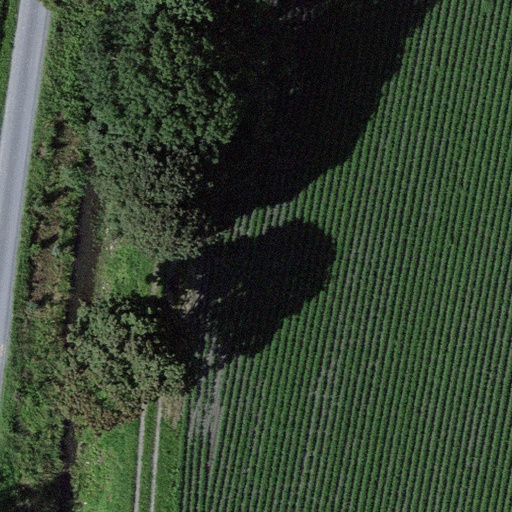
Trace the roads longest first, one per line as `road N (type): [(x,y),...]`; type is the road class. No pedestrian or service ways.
road 1 (track): [(137,511),(180,90),(198,0)]
road 2 (track): [(42,0),(0,320)]
